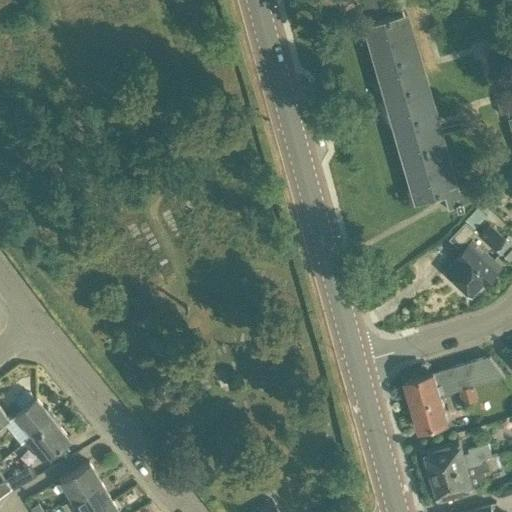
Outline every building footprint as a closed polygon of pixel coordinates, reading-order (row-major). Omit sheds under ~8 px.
[(379,8),(377,0),(364,0),(367,11),(379,8)] [(383,20),(380,10),(378,10),(368,13),(368,14),(371,23),(383,20)] [(414,199),(443,191),(448,209),(462,205),(460,199),(472,196),(469,184),(452,188),(403,14),(383,20),(371,23),(365,25),(414,199)] [(511,109),(511,99),(497,104),(500,113),(511,109)] [(474,230),(473,229),(464,221),(448,238),(458,247),(474,230)] [(494,250),(496,248),(505,237),(488,222),(477,234),(494,250)] [(470,296),(498,265),(471,241),(443,271),(470,296)] [(459,388),(473,384),(505,374),(490,356),(436,372),(435,371),(406,380),(413,405),(441,398),(459,388)] [(473,384),(459,388),(463,403),(477,399),(473,384)] [(31,433),(52,416),(35,396),(34,397),(30,391),(23,390),(17,395),(16,403),(21,408),(15,414),(31,433)] [(448,420),(441,398),(413,405),(420,428),(448,420)] [(0,428),(10,420),(0,407),(0,428)] [(52,416),(31,433),(31,434),(24,439),(41,459),(48,454),(69,437),(52,416)] [(460,465),(486,456),(483,444),(467,448),(469,453),(463,454),(459,439),(426,449),(427,451),(425,454),(427,460),(430,462),(433,472),(460,465)] [(473,486),(487,479),(487,478),(486,478),(485,474),(491,472),(486,456),(460,465),(433,472),(436,484),(435,487),(436,492),(439,494),(440,497),(474,487),(473,486)] [(72,497),(101,479),(89,460),(60,477),(72,497)] [(30,463),(6,477),(12,488),(36,474),(30,463)] [(88,511),(112,498),(101,479),(72,497),(80,511),(88,511)] [(120,511),(112,498),(88,511),(120,511)] [(277,511),(272,500),(249,511),(248,511),(277,511)] [(32,511),(44,511),(38,502),(30,507),(32,511)] [(493,511),(491,503),(458,511),(493,511)]
